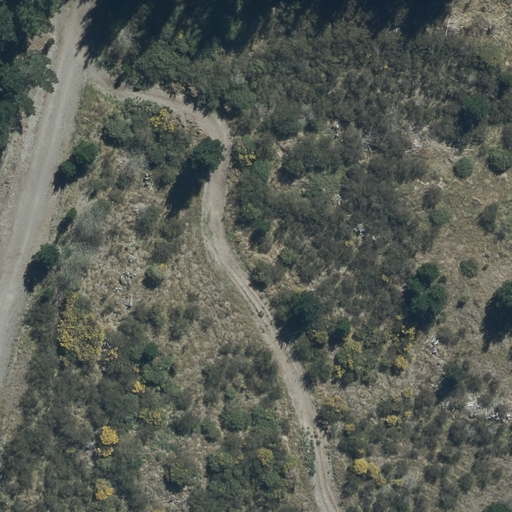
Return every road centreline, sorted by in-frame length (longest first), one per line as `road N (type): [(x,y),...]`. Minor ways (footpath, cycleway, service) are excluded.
road 1 (track): [(327,511),(304,397),(258,295),(205,239),(200,211),(217,146),(209,119),(186,101),(118,85),(47,7),(0,2)]
road 2 (track): [(0,283),(76,0)]
